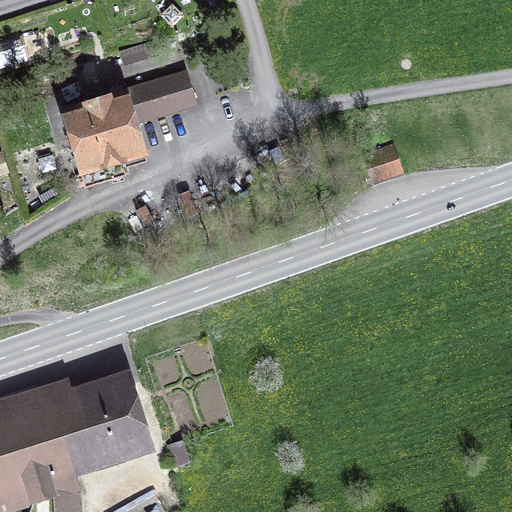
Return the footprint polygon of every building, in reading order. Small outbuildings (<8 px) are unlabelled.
[(0,69),(30,61),(23,36),(0,42),(0,69)] [(151,42),(119,51),(124,67),(156,58),(151,42)] [(82,180),(85,190),(126,178),(123,169),(149,161),(138,126),(198,108),(187,70),(123,90),(122,86),(83,98),(85,106),(81,108),(82,113),(61,119),(80,181),(82,180)] [(391,148),(366,157),(374,182),(399,174),(391,148)] [(0,177),(10,174),(2,152),(0,152),(0,177)] [(39,198),(43,204),(59,195),(55,189),(39,198)] [(69,379),(0,400),(0,511),(6,511),(53,498),(53,511),(82,511),(81,489),(77,477),(157,452),(130,369),(71,387),(69,379)] [(168,445),(175,468),(191,463),(184,440),(168,445)]
